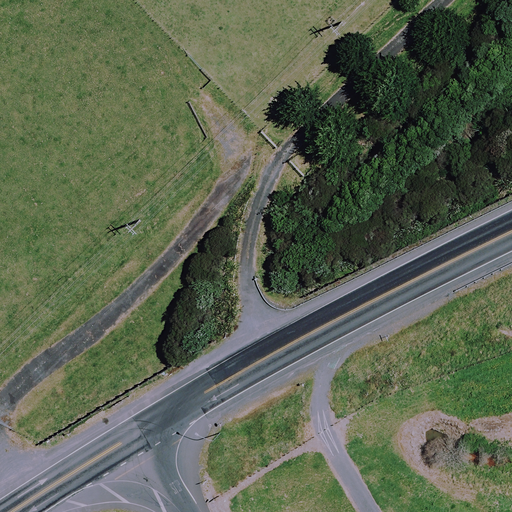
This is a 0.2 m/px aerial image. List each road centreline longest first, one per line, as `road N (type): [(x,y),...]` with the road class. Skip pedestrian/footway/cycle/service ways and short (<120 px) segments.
road 1 (tertiary): [(511,233),(143,430)]
road 2 (tertiary): [(143,430),(11,511)]
